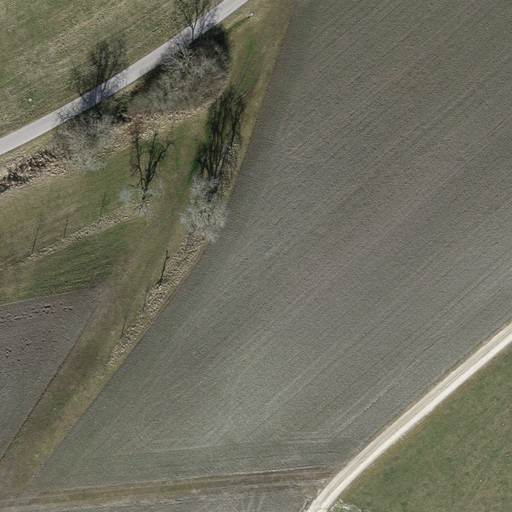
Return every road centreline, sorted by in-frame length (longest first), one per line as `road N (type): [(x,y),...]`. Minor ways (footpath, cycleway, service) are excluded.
road 1 (residential): [(0,146),(125,78),(238,0)]
road 2 (track): [(511,332),(396,430),(316,511)]
